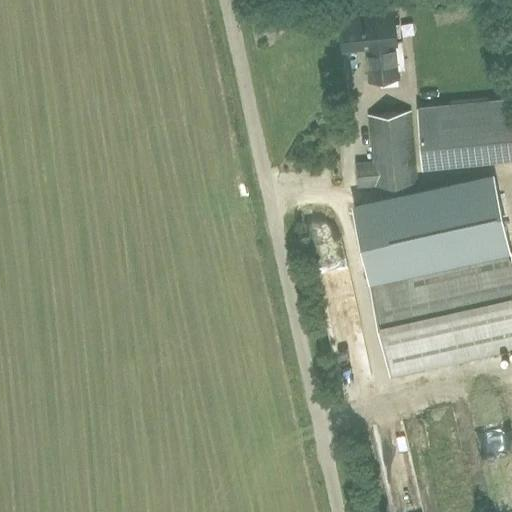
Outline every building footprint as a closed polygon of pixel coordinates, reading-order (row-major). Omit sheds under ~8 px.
[(367,45),(368,61),(370,80),(401,77),(400,68),(406,68),(403,39),(397,40),(394,11),(352,15),(352,21),(341,22),(344,47),(367,45)] [(424,166),(511,157),(511,103),(511,99),(418,108),(424,166)] [(411,109),(369,113),(373,161),(356,163),(358,185),(375,183),(375,185),(417,181),(411,109)] [(404,208),(403,205),(360,211),(364,236),(473,220),(474,227),(483,225),(479,197),(404,208)] [(390,372),(511,345),(511,264),(507,240),(368,270),(390,372)] [(488,405),(479,407),(489,459),(491,458),(495,477),(511,473),(511,429),(506,399),(488,403),(488,405)] [(424,422),(410,425),(414,442),(428,439),(424,422)]
